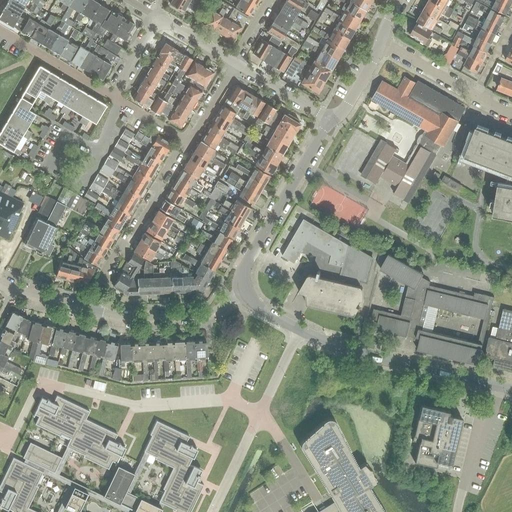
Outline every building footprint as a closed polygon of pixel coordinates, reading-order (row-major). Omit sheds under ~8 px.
[(4,7),(4,8),(19,17),(22,11),(30,16),(33,12),(29,10),(24,7),(13,0),(8,0),(7,2),(5,2),(3,5),(4,7)] [(13,0),(24,7),(28,1),(33,3),(29,10),(33,12),(36,6),(39,2),(36,0),(13,0)] [(41,0),(40,0),(37,5),(41,8),(45,2),(41,0)] [(58,0),(63,3),(60,8),(64,11),(70,0),(58,0)] [(72,0),(66,11),(70,14),(73,9),(79,12),(86,0),(72,0)] [(92,0),(86,0),(79,12),(75,19),(80,22),(84,15),(90,19),(99,4),(98,3),(97,1),(95,0),(93,0),(92,0)] [(195,12),(197,7),(185,0),(172,0),(170,4),(183,12),(186,8),(186,7),(195,12)] [(203,24),(212,29),(213,30),(222,15),(228,5),(219,0),(217,0),(212,9),(205,20),(203,24)] [(252,9),(254,6),(250,3),(244,0),(235,0),(238,2),(235,7),(245,12),(249,15),(250,14),(251,13),(253,11),(252,9)] [(305,9),(308,4),(301,0),(286,0),(285,3),(299,12),(302,7),(305,9)] [(327,0),(326,0),(306,0),(307,0),(319,0),(320,1),(316,7),(321,11),(327,1),(327,0)] [(365,10),(360,7),(349,1),(349,2),(346,0),(340,0),(340,1),(344,3),(341,9),(345,11),(355,17),(359,20),(360,18),(361,18),(363,15),(362,14),(365,10)] [(370,0),(349,0),(349,1),(360,7),(365,10),(365,9),(366,9),(369,5),(368,4),(370,0)] [(449,0),(429,0),(429,1),(451,14),(454,10),(446,5),(449,0)] [(511,5),(501,0),(495,0),(494,3),(488,0),(477,0),(506,15),(511,5)] [(422,10),(438,19),(441,14),(449,18),(451,14),(429,1),(427,5),(425,4),(422,10)] [(505,16),(500,14),(477,2),(472,11),(477,14),(479,10),(488,14),(486,19),(500,26),(505,16)] [(308,24),(296,17),(299,12),(285,3),(279,13),(302,27),(305,29),(308,24)] [(100,25),(104,19),(107,14),(109,10),(105,8),(105,6),(102,4),(100,5),(99,4),(90,19),(100,25)] [(21,31),(24,33),(30,37),(33,33),(38,23),(33,20),(38,12),(40,9),(36,6),(33,12),(30,16),(27,21),(25,25),(23,27),(21,31)] [(0,18),(16,29),(17,29),(16,29),(20,32),(20,31),(21,31),(23,27),(25,25),(27,21),(19,17),(4,8),(1,11),(0,11),(0,18)] [(325,8),(323,12),(327,14),(331,16),(333,12),(325,8)] [(238,11),(234,9),(228,18),(222,15),(213,30),(223,36),(225,31),(232,21),(237,12),(238,11)] [(310,10),(307,16),(315,21),(319,15),(310,10)] [(435,25),(438,19),(422,10),(418,16),(420,17),(418,21),(422,24),(440,34),(442,30),(435,25)] [(100,25),(113,33),(114,34),(121,22),(123,18),(122,17),(121,15),(122,15),(119,13),(117,14),(116,13),(115,14),(111,11),(109,16),(106,20),(104,19),(100,25)] [(358,21),(359,20),(355,17),(345,11),(341,17),(333,12),(331,16),(349,27),(353,29),(356,25),(357,25),(359,22),(358,21)] [(244,23),(247,18),(237,12),(232,21),(225,31),(223,36),(233,42),(241,27),(237,24),(235,24),(238,20),(244,23)] [(327,14),(323,12),(321,15),(318,21),(322,23),(325,19),(324,19),(327,14)] [(294,28),(299,31),(302,27),(279,13),(273,22),(287,30),(290,26),(294,28)] [(38,23),(33,33),(30,37),(32,38),(32,39),(35,41),(36,40),(40,43),(48,29),(51,25),(55,18),(51,15),(47,22),(46,22),(41,19),(39,24),(38,23)] [(469,15),(467,19),(477,25),(479,21),(469,15)] [(353,29),(349,27),(331,16),(329,20),(337,25),(333,31),(343,37),(348,39),(349,38),(350,37),(351,35),(351,33),(353,29)] [(114,34),(118,36),(121,38),(125,40),(126,40),(128,41),(131,36),(129,34),(135,24),(133,24),(133,22),(133,21),(130,20),(128,21),(127,20),(123,18),(121,22),(114,34)] [(467,19),(465,23),(469,25),(475,29),(477,25),(467,19)] [(484,23),(479,21),(477,25),(496,34),(500,26),(486,19),(484,23)] [(50,48),(65,23),(61,21),(54,32),(48,29),(40,43),(41,43),(42,45),(44,47),(46,46),(50,48)] [(450,21),(448,25),(456,30),(458,25),(450,21)] [(300,46),(284,36),(287,30),(273,22),(267,32),(291,46),(297,50),(300,46)] [(69,26),(65,23),(50,48),(54,51),(54,53),(57,54),(59,53),(60,54),(62,50),(68,40),(62,37),(69,26)] [(441,36),(421,25),(417,23),(413,29),(412,28),(408,35),(414,38),(414,37),(421,41),(421,42),(424,43),(425,44),(428,46),(432,40),(427,37),(429,36),(438,41),(441,36)] [(496,34),(477,25),(475,29),(480,31),(477,35),(492,43),(496,34)] [(318,34),(328,40),(338,46),(342,49),(345,45),(346,44),(347,42),(347,40),(348,39),(343,37),(333,31),(330,36),(320,30),(320,31),(318,34)] [(455,36),(461,39),(473,45),(482,50),(487,52),(492,43),(477,35),(475,40),(464,34),(464,35),(458,31),(455,36)] [(461,39),(455,36),(447,54),(443,56),(441,59),(451,64),(458,49),(457,48),(461,39)] [(263,60),(276,39),(271,37),(267,43),(262,40),(254,54),(253,53),(253,54),(254,55),(263,60)] [(342,50),(342,49),(338,46),(328,40),(324,47),(308,37),(305,41),(332,57),(336,59),(339,54),(341,54),(342,52),(342,50)] [(79,66),(88,51),(91,45),(93,42),(94,41),(89,38),(88,40),(90,41),(85,49),(80,46),(71,61),(72,62),(72,63),(75,65),(76,64),(79,66)] [(121,48),(113,43),(107,39),(103,46),(117,55),(121,48)] [(273,66),(275,61),(281,51),(277,49),(280,42),(276,39),(263,60),(273,66)] [(68,40),(62,50),(60,54),(63,56),(64,58),(66,60),(68,59),(69,60),(78,46),(68,40)] [(303,45),(319,55),(316,61),(326,67),(330,70),(331,68),(333,68),(334,66),(333,64),(336,59),(332,57),(305,41),(303,45)] [(160,52),(172,59),(178,63),(183,55),(177,51),(177,50),(166,43),(165,43),(164,43),(165,43),(160,52)] [(97,45),(92,54),(88,51),(79,66),(80,66),(80,68),(82,69),(84,69),(86,70),(100,47),(97,45)] [(487,52),(482,50),(473,45),(469,51),(461,47),(460,51),(482,62),(484,58),(485,57),(487,55),(486,53),(487,52)] [(281,51),(275,61),(273,66),(283,71),(285,67),(293,54),(295,53),(297,50),(291,46),(286,55),(281,51)] [(102,53),(106,55),(108,51),(100,47),(86,70),(89,72),(90,74),(92,75),(93,74),(94,75),(103,60),(99,58),(102,53)] [(113,61),(116,56),(108,51),(106,55),(106,56),(104,60),(103,60),(94,75),(97,77),(97,78),(99,80),(101,79),(102,80),(107,71),(109,71),(110,69),(109,67),(111,65),(106,62),(108,59),(113,61)] [(482,62),(460,51),(458,54),(461,56),(467,59),(466,61),(464,65),(476,72),(477,71),(478,71),(480,68),(479,67),(482,62)] [(160,52),(154,61),(172,71),(173,70),(168,66),(169,63),(176,67),(176,66),(178,63),(172,59),(160,52)] [(182,77),(190,64),(193,60),(192,59),(184,54),(183,55),(178,63),(176,66),(181,69),(178,75),(182,77)] [(149,70),(153,72),(167,80),(169,76),(164,73),(166,70),(171,73),(172,71),(154,61),(149,70)] [(194,61),(192,65),(185,75),(191,79),(188,83),(189,84),(193,86),(204,66),(194,61)] [(324,80),(324,81),(324,80),(326,77),(326,76),(329,76),(330,73),(330,71),(330,70),(326,67),(316,61),(312,67),(301,61),(299,65),(298,66),(319,78),(324,80)] [(287,68),(285,73),(292,77),(296,70),(298,66),(299,65),(292,62),(287,68)] [(39,91),(45,80),(50,72),(39,66),(20,98),(31,105),(40,91),(39,91)] [(205,87),(214,72),(204,66),(193,86),(196,88),(198,85),(199,84),(205,87)] [(322,88),(321,85),(324,81),(324,80),(319,78),(298,66),(296,70),(303,75),(306,76),(303,80),(302,83),(317,92),(318,91),(320,90),(322,88)] [(511,75),(511,70),(507,68),(502,66),(499,74),(510,80),(511,75)] [(160,78),(152,74),(148,71),(143,80),(155,87),(158,82),(160,82),(159,83),(163,86),(166,81),(160,78)] [(45,102),(58,80),(60,78),(50,72),(45,80),(39,91),(40,91),(45,94),(42,100),(45,102)] [(178,74),(172,84),(176,86),(178,82),(179,83),(182,77),(178,75),(178,74)] [(60,78),(58,80),(45,102),(49,104),(52,98),(58,102),(69,83),(60,78)] [(383,82),(381,85),(373,99),(425,129),(406,164),(392,156),(395,152),(397,149),(382,140),(374,154),(375,154),(370,162),(369,162),(362,175),(377,184),(381,176),(399,186),(394,194),(404,199),(409,202),(416,189),(421,180),(424,176),(429,167),(436,155),(435,154),(441,144),(443,145),(463,111),(465,108),(418,81),(416,85),(415,84),(415,83),(405,78),(400,86),(398,90),(383,82)] [(511,82),(508,80),(502,78),(498,88),(511,94),(511,82)] [(150,96),(155,87),(143,80),(138,89),(150,96)] [(197,100),(202,92),(196,88),(193,86),(189,84),(185,90),(183,88),(184,86),(179,83),(178,82),(176,86),(175,87),(197,100)] [(69,83),(58,102),(64,105),(60,111),(64,113),(78,89),(69,83)] [(172,85),(162,100),(166,102),(167,101),(170,96),(172,93),(175,87),(176,86),(172,84),(172,85)] [(235,85),(227,99),(233,102),(229,109),(232,111),(245,91),(241,88),(240,87),(237,85),(236,86),(235,85)] [(179,101),(192,109),(197,100),(175,87),(172,93),(175,96),(177,93),(182,95),(179,101)] [(78,89),(64,113),(67,115),(71,109),(77,113),(88,94),(78,89)] [(144,105),(149,107),(152,103),(154,99),(150,97),(150,96),(138,89),(132,98),(144,105)] [(245,91),(232,111),(236,114),(238,111),(240,107),(246,111),(255,97),(254,96),(253,95),(251,93),(249,93),(248,93),(245,91)] [(88,94),(77,113),(82,116),(79,122),(82,124),(97,100),(88,94)] [(162,100),(157,97),(151,108),(150,109),(159,114),(163,108),(165,106),(167,102),(166,102),(162,100)] [(244,115),(242,117),(246,120),(250,113),(256,117),(262,107),(265,103),(255,97),(246,111),(244,115)] [(31,105),(20,98),(11,113),(30,124),(33,118),(39,121),(41,118),(34,113),(28,110),(31,106),(31,105)] [(97,100),(82,124),(86,126),(89,120),(95,124),(107,106),(97,100)] [(186,119),(191,110),(178,102),(174,108),(172,107),(173,106),(170,104),(170,103),(167,101),(167,102),(165,106),(186,119)] [(273,115),(276,109),(267,104),(255,123),(259,126),(262,120),(268,123),(270,120),(273,115)] [(223,105),(217,114),(238,127),(241,123),(233,119),(236,114),(232,111),(229,109),(227,108),(223,105)] [(168,120),(181,127),(186,119),(165,106),(163,108),(161,112),(170,117),(168,120)] [(238,111),(236,114),(241,119),(242,117),(244,115),(238,111)] [(30,124),(11,113),(6,122),(30,137),(32,133),(26,130),(30,124)] [(270,120),(273,122),(277,124),(293,133),(295,130),(296,131),(300,124),(297,122),(298,120),(288,113),(287,116),(284,114),(280,120),(273,115),(270,120)] [(212,123),(225,132),(226,131),(229,126),(236,130),(238,127),(217,114),(215,117),(214,118),(212,121),(213,122),(212,123)] [(30,137),(6,122),(0,132),(19,142),(22,136),(28,140),(30,137)] [(208,129),(206,133),(227,146),(229,143),(221,138),(225,132),(212,123),(211,124),(211,125),(209,125),(208,128),(208,129)] [(252,127),(252,128),(259,132),(259,131),(261,129),(261,127),(259,126),(255,123),(253,126),(252,127)] [(274,130),(266,126),(264,130),(265,131),(287,144),(290,139),(291,139),(293,136),(293,135),(293,134),(277,124),(274,130)] [(238,127),(236,130),(245,136),(246,135),(247,133),(247,132),(243,130),(239,127),(238,127)] [(460,154),(457,163),(461,164),(463,159),(511,178),(511,137),(508,136),(507,139),(502,137),(501,136),(501,134),(495,131),(494,134),(489,132),(488,131),(489,129),(483,127),(482,129),(477,127),(476,127),(475,128),(474,132),(470,130),(466,139),(467,139),(461,155),(460,154)] [(125,129),(124,131),(120,137),(129,143),(134,134),(125,129)] [(19,142),(0,132),(0,131),(0,144),(13,152),(19,155),(21,152),(15,148),(19,142)] [(144,135),(138,131),(135,135),(165,153),(166,154),(171,144),(163,139),(164,139),(159,135),(158,136),(152,133),(149,138),(144,135)] [(287,144),(265,131),(264,134),(270,137),(265,145),(266,146),(281,155),(282,153),(283,153),(285,150),(285,149),(287,144)] [(201,141),(215,149),(217,146),(224,151),(225,150),(227,146),(206,133),(204,136),(202,137),(201,139),(201,140),(201,141)] [(165,153),(135,135),(135,136),(133,139),(149,148),(146,153),(161,162),(164,156),(163,156),(165,153)] [(128,145),(119,139),(115,146),(124,152),(128,145)] [(215,149),(201,141),(200,143),(199,144),(197,145),(196,147),(196,149),(195,152),(212,162),(211,162),(223,169),(225,165),(214,158),(217,153),(213,151),(215,149)] [(229,143),(227,146),(236,151),(238,147),(229,142),(229,143)] [(281,155),(266,146),(263,150),(254,145),(252,150),(261,155),(260,155),(275,165),(277,162),(278,162),(282,155),(281,155)] [(125,153),(124,152),(115,146),(109,155),(120,161),(125,153)] [(227,146),(225,150),(233,155),(236,151),(227,146)] [(157,168),(161,162),(146,153),(143,159),(135,154),(127,149),(125,153),(127,155),(128,154),(134,158),(154,171),(156,168),(157,168)] [(258,159),(255,164),(255,165),(270,174),(271,174),(275,167),(274,166),(275,165),(260,155),(261,155),(252,150),(249,154),(258,159)] [(216,171),(206,165),(208,161),(211,163),(211,162),(212,162),(195,152),(194,153),(192,153),(191,155),(191,157),(189,160),(209,172),(214,175),(216,171)] [(135,171),(150,180),(154,174),(153,173),(154,171),(134,158),(128,154),(127,155),(125,159),(138,167),(135,171)] [(118,163),(108,157),(104,164),(114,170),(118,163)] [(188,172),(197,178),(198,178),(201,173),(206,176),(207,175),(209,172),(189,160),(187,164),(186,164),(184,166),(185,168),(184,169),(188,172)] [(104,164),(100,171),(110,177),(114,170),(104,164)] [(269,175),(265,173),(255,167),(251,172),(238,164),(235,169),(249,177),(264,185),(266,182),(267,181),(269,179),(268,177),(269,175)] [(118,168),(116,171),(123,176),(125,172),(118,168)] [(193,188),(199,192),(202,187),(194,183),(197,178),(188,172),(184,169),(183,170),(181,171),(180,173),(180,176),(178,179),(182,181),(193,188)] [(264,185),(249,177),(246,181),(227,170),(224,175),(228,178),(229,177),(258,194),(260,191),(262,190),(263,188),(263,186),(264,185)] [(125,172),(123,176),(144,188),(146,185),(146,186),(150,180),(135,171),(132,176),(125,172)] [(435,172),(431,179),(436,182),(440,175),(435,172)] [(93,181),(104,187),(106,184),(108,181),(98,174),(93,181)] [(125,188),(139,197),(143,191),(142,191),(144,188),(123,176),(122,178),(128,182),(125,188)] [(444,182),(458,191),(461,186),(462,185),(450,179),(445,176),(442,181),(444,182)] [(239,196),(253,204),(253,202),(255,202),(256,199),(256,198),(258,194),(229,177),(228,178),(226,182),(241,191),(239,196)] [(198,193),(181,183),(177,180),(175,183),(173,184),(172,186),(172,189),(172,190),(185,198),(187,193),(195,198),(197,196),(198,193)] [(93,181),(89,188),(100,194),(101,191),(104,187),(93,181)] [(228,188),(219,182),(217,181),(214,187),(214,188),(220,191),(225,194),(228,188)] [(5,184),(1,191),(8,194),(11,187),(5,184)] [(133,206),(135,203),(136,203),(139,197),(125,188),(122,193),(115,188),(115,189),(106,184),(104,187),(133,206)] [(498,184),(493,215),(511,218),(511,186),(505,185),(498,184)] [(104,187),(101,191),(110,197),(117,201),(114,206),(129,215),(132,209),(132,208),(133,206),(104,187)] [(63,188),(56,201),(66,206),(73,193),(63,188)] [(210,199),(214,201),(220,191),(214,188),(211,194),(208,198),(210,199)] [(99,196),(88,190),(84,196),(95,203),(99,196)] [(166,198),(180,207),(183,202),(192,208),(194,204),(185,198),(172,190),(170,193),(168,193),(167,195),(167,197),(166,198)] [(0,236),(9,241),(21,215),(19,214),(24,203),(0,191),(0,236)] [(66,206),(66,207),(72,210),(80,196),(73,193),(66,206)] [(48,218),(56,201),(47,196),(41,207),(40,207),(38,212),(48,218)] [(80,197),(74,209),(84,214),(91,202),(80,197)] [(177,213),(180,209),(164,200),(159,208),(183,223),(186,218),(177,213)] [(222,205),(245,218),(246,215),(248,214),(250,211),(249,209),(250,208),(236,200),(234,204),(233,205),(224,200),(222,205)] [(56,225),(66,207),(66,206),(56,201),(48,218),(46,222),(37,239),(39,240),(34,248),(35,249),(35,250),(35,253),(41,256),(43,254),(43,253),(49,256),(54,246),(51,245),(55,236),(53,235),(57,228),(58,226),(56,225)] [(97,203),(95,207),(102,211),(123,223),(124,220),(125,221),(129,215),(114,206),(111,212),(104,207),(97,203)] [(244,219),(239,217),(221,206),(218,211),(226,216),(223,221),(224,221),(238,229),(239,228),(241,227),(242,225),(242,222),(244,219)] [(203,220),(204,218),(207,212),(203,209),(198,217),(203,220)] [(174,219),(163,213),(159,210),(158,212),(157,212),(155,215),(155,216),(153,220),(176,235),(179,230),(170,225),(174,219)] [(123,223),(102,211),(100,214),(107,218),(103,224),(118,232),(118,231),(119,231),(122,226),(121,226),(123,223)] [(31,247),(34,248),(39,240),(37,239),(46,222),(41,220),(36,218),(24,243),(25,244),(24,245),(30,248),(31,247)] [(202,222),(218,231),(232,239),(234,235),(236,235),(237,232),(237,231),(238,229),(224,221),(220,227),(204,218),(203,220),(202,222)] [(361,287),(361,286),(362,283),(367,284),(374,259),(349,244),(348,245),(304,219),(286,250),(282,256),(294,263),(301,252),(317,256),(316,260),(312,275),(309,275),(307,277),(299,292),(300,291),(306,294),(306,304),(309,305),(350,315),(350,314),(354,315),(354,316),(355,316),(355,315),(359,307),(357,306),(360,300),(363,300),(364,300),(363,290),(362,288),(361,287)] [(147,229),(146,231),(151,234),(161,240),(165,234),(174,239),(176,235),(153,220),(150,225),(149,225),(147,228),(147,229)] [(117,233),(117,232),(118,232),(103,224),(100,229),(93,225),(91,228),(98,232),(112,241),(114,237),(116,237),(117,234),(117,233)] [(82,228),(80,232),(107,249),(109,246),(110,245),(112,243),(112,241),(98,232),(95,237),(89,233),(89,232),(82,228)] [(201,230),(200,232),(199,234),(211,241),(226,249),(229,245),(230,245),(231,242),(231,241),(232,239),(218,231),(215,238),(207,233),(207,234),(201,230)] [(88,249),(102,257),(103,256),(104,256),(105,253),(105,252),(107,249),(80,232),(78,236),(83,239),(80,244),(88,249)] [(158,247),(161,242),(150,235),(145,232),(145,234),(143,234),(142,237),(142,238),(140,242),(163,256),(164,253),(166,251),(158,247)] [(176,235),(173,240),(180,244),(183,239),(181,238),(176,235)] [(83,257),(93,263),(97,266),(98,264),(99,264),(100,262),(100,260),(102,257),(88,249),(80,244),(75,241),(73,244),(79,248),(86,252),(83,257)] [(200,243),(198,247),(220,260),(223,256),(224,255),(226,253),(225,251),(226,250),(226,249),(211,241),(208,248),(200,243)] [(150,261),(153,256),(160,260),(161,261),(163,257),(162,257),(163,256),(140,242),(137,245),(136,246),(135,249),(135,250),(134,251),(138,254),(150,261)] [(214,270),(214,271),(215,269),(217,269),(218,266),(218,265),(220,260),(198,247),(195,251),(203,256),(199,262),(214,271),(214,270)] [(68,248),(64,253),(69,255),(73,256),(74,252),(70,249),(68,248)] [(143,259),(137,256),(133,253),(128,262),(131,264),(131,265),(138,269),(139,266),(143,259)] [(60,261),(56,277),(58,277),(59,278),(61,279),(63,278),(67,279),(71,264),(73,256),(69,255),(67,263),(60,261)] [(214,271),(199,262),(186,255),(184,259),(197,267),(194,272),(209,280),(212,276),(212,274),(214,271)] [(430,282),(383,256),(380,267),(381,267),(380,269),(409,284),(401,315),(374,309),(372,319),(378,321),(376,332),(377,330),(391,334),(391,335),(392,334),(406,337),(406,339),(407,336),(416,338),(420,339),(417,349),(478,364),(494,297),(475,292),(474,296),(429,285),(430,282)] [(73,281),(77,282),(82,260),(82,258),(79,257),(77,265),(71,264),(67,279),(68,280),(69,281),(72,281),(73,281)] [(170,268),(176,268),(176,271),(170,272),(171,292),(173,292),(174,293),(177,293),(178,292),(182,292),(181,267),(182,267),(181,264),(173,259),(170,263),(170,268)] [(86,284),(86,283),(91,276),(92,275),(94,273),(93,272),(96,267),(92,265),(82,260),(77,282),(80,283),(80,284),(84,285),(85,284),(86,284)] [(136,294),(138,294),(138,295),(147,294),(147,293),(149,293),(149,288),(147,262),(145,260),(143,269),(143,278),(139,278),(139,266),(138,269),(124,292),(127,294),(129,294),(129,295),(131,295),(131,294),(136,294)] [(123,292),(124,292),(138,269),(131,265),(131,264),(128,262),(127,262),(121,271),(122,272),(117,281),(115,280),(113,284),(114,285),(113,286),(114,287),(114,288),(122,292),(123,292)] [(153,265),(147,262),(149,288),(149,293),(151,293),(151,294),(160,294),(160,293),(159,277),(153,277),(153,265)] [(159,277),(160,293),(162,293),(162,294),(171,293),(171,292),(170,272),(168,272),(168,277),(164,277),(163,262),(158,263),(159,277)] [(193,291),(193,286),(192,276),(186,276),(186,269),(183,267),(182,267),(181,267),(182,292),(186,292),(187,293),(190,293),(191,292),(193,291)] [(207,285),(209,281),(209,280),(194,272),(196,274),(194,277),(195,286),(195,291),(199,291),(199,292),(201,292),(203,291),(204,289),(205,286),(207,285)] [(489,337),(485,356),(486,356),(494,358),(495,359),(495,358),(504,360),(504,361),(505,361),(511,362),(511,310),(503,309),(496,339),(489,337)] [(6,325),(4,329),(8,331),(13,333),(15,330),(21,316),(18,315),(18,313),(15,311),(13,312),(12,312),(6,325)] [(15,330),(13,333),(13,334),(17,335),(20,337),(19,339),(24,342),(25,335),(29,320),(27,319),(27,317),(23,315),(23,316),(21,316),(15,330)] [(30,326),(26,339),(32,341),(28,357),(34,358),(35,352),(41,329),(43,324),(31,321),(30,326)] [(34,358),(33,362),(46,365),(48,357),(39,354),(39,352),(41,345),(40,344),(40,343),(49,345),(53,332),(54,327),(43,324),(41,329),(35,352),(34,358)] [(66,330),(65,330),(56,328),(49,354),(53,355),(55,346),(62,347),(66,330)] [(17,335),(13,334),(13,333),(8,331),(4,329),(0,336),(0,340),(13,347),(15,347),(16,343),(15,343),(15,342),(13,341),(15,339),(17,335)] [(77,333),(66,330),(62,347),(60,354),(65,355),(66,349),(72,350),(77,333)] [(72,350),(70,357),(74,358),(76,351),(82,353),(87,336),(77,333),(72,350)] [(82,371),(84,361),(86,353),(93,355),(97,338),(87,336),(82,353),(80,360),(78,370),(82,371)] [(108,341),(97,338),(93,355),(90,366),(94,367),(97,356),(103,358),(108,341)] [(0,340),(0,352),(4,354),(7,349),(11,351),(13,347),(0,340)] [(113,361),(115,356),(118,344),(108,341),(103,358),(98,375),(102,376),(107,359),(113,361)] [(184,341),(174,342),(174,360),(175,371),(180,371),(179,360),(185,359),(184,341)] [(184,341),(185,359),(187,378),(191,377),(190,359),(196,359),(195,341),(184,341)] [(206,341),(195,341),(196,359),(198,372),(202,371),(201,359),(208,358),(206,341)] [(163,342),(152,343),(153,361),(153,372),(154,372),(157,372),(157,361),(164,360),(163,342)] [(174,342),(163,342),(164,360),(164,371),(169,371),(168,360),(174,360),(174,342)] [(142,361),(141,343),(131,344),(131,362),(142,361)] [(141,343),(142,361),(143,372),(147,372),(147,361),(153,361),(152,343),(141,343)] [(120,349),(120,359),(118,359),(119,367),(125,366),(124,362),(131,362),(131,344),(120,344),(120,349)] [(0,365),(3,367),(10,371),(21,376),(23,370),(5,361),(8,357),(4,354),(0,352),(0,365)] [(10,371),(3,367),(0,365),(0,371),(8,375),(10,371)] [(115,368),(112,379),(120,381),(122,369),(115,368)] [(94,381),(92,388),(104,391),(106,384),(94,381)] [(25,459),(28,460),(27,462),(26,464),(23,462),(13,458),(6,471),(0,484),(0,491),(2,492),(5,494),(4,496),(3,499),(3,498),(2,498),(1,498),(1,500),(2,500),(2,501),(0,505),(8,509),(12,511),(11,511),(62,511),(64,508),(73,511),(79,511),(88,494),(125,511),(160,511),(162,509),(161,509),(163,504),(175,510),(174,511),(175,511),(190,511),(196,502),(204,485),(199,483),(196,482),(195,481),(196,479),(197,477),(198,477),(199,478),(199,477),(200,476),(199,475),(198,475),(201,470),(193,467),(189,465),(192,458),(196,450),(192,448),(192,447),(192,446),(191,445),(190,445),(190,446),(189,447),(185,445),(186,444),(186,443),(187,441),(189,437),(183,434),(156,421),(150,435),(152,435),(151,437),(134,473),(118,466),(103,496),(59,475),(71,449),(84,455),(83,457),(108,469),(112,461),(116,463),(115,466),(120,456),(124,448),(120,446),(120,445),(120,444),(119,443),(118,444),(118,445),(116,444),(113,443),(114,442),(115,439),(117,434),(86,419),(89,411),(57,396),(53,403),(53,404),(50,403),(48,402),(49,401),(49,400),(47,399),(47,400),(46,401),(42,399),(38,407),(33,417),(34,417),(35,415),(39,417),(35,424),(60,437),(61,435),(70,439),(66,447),(61,457),(30,442),(23,458),(25,459)] [(436,467),(437,462),(451,465),(462,418),(452,416),(448,415),(449,412),(421,405),(412,441),(419,443),(414,462),(436,467)] [(334,500),(335,501),(318,511),(316,511),(384,511),(369,487),(372,485),(360,466),(358,467),(336,423),(335,423),(334,422),(333,420),(332,420),(330,419),(328,419),(326,420),(325,421),(303,440),(302,442),(301,444),(301,445),(301,447),(302,449),(304,452),(313,466),(328,490),(334,500)]
